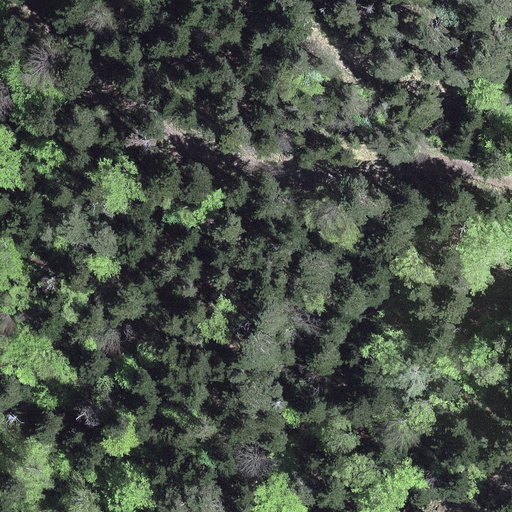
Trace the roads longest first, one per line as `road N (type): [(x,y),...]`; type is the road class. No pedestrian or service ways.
road 1 (track): [(19,0),(159,132),(306,186),(441,169),(511,191)]
road 2 (track): [(511,121),(440,88),(338,63)]
